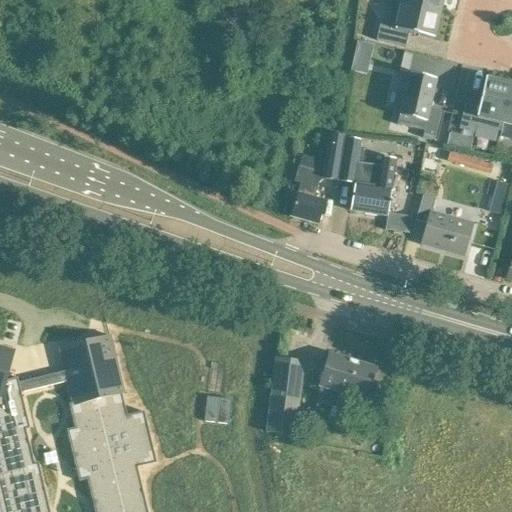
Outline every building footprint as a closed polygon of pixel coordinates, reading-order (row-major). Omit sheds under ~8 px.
[(393,0),(392,3),(440,15),(443,0),(393,0)] [(434,40),(440,15),(392,3),(387,28),(380,26),(376,41),(405,48),(408,34),(434,40)] [(357,43),(354,55),(370,58),(373,47),(357,43)] [(429,110),(436,81),(409,74),(397,126),(424,132),(422,139),(437,142),(443,113),(429,110)] [(502,124),(511,84),(485,78),(479,104),(466,101),(459,130),(474,133),(476,126),(501,132),(503,124),(502,124)] [(511,84),(502,124),(503,124),(511,126),(511,84)] [(329,135),(322,180),(338,182),(345,139),(345,137),(329,135)] [(450,135),(447,147),(459,150),(462,138),(450,135)] [(345,139),(338,182),(354,185),(354,184),(357,163),(360,141),(345,139)] [(447,162),(491,174),(493,166),(449,154),(447,162)] [(354,185),(350,212),(388,217),(392,191),(391,191),(393,179),(395,160),(381,158),(380,167),(357,163),(354,184),(354,185)] [(292,214),(290,218),(318,226),(325,201),(315,198),(319,185),(314,183),(317,173),(298,168),(294,183),(300,184),(292,214)] [(496,182),(492,198),(507,203),(511,186),(496,182)] [(423,196),(416,221),(427,225),(421,246),(463,258),(473,225),(432,213),(435,200),(423,196)] [(0,511),(147,511),(137,468),(156,464),(144,413),(144,412),(127,417),(122,395),(123,395),(109,336),(59,348),(65,373),(18,384),(17,379),(7,382),(15,352),(0,347),(0,511)] [(330,355),(324,375),(320,387),(320,388),(315,403),(360,417),(365,401),(375,369),(330,355)] [(272,388),(267,434),(275,436),(274,439),(301,445),(303,439),(296,438),(301,391),(272,388)] [(207,398),(204,422),(229,425),(232,401),(207,398)]
